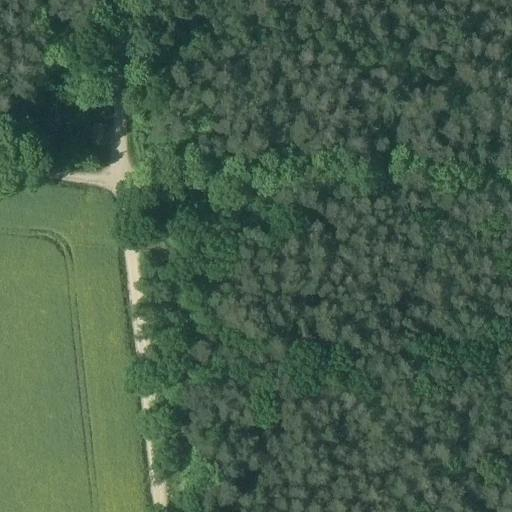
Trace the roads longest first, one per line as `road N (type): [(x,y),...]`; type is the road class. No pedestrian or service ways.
road 1 (track): [(511,197),(123,183)]
road 2 (track): [(157,511),(123,183)]
road 3 (track): [(123,183),(113,0)]
road 4 (track): [(0,170),(123,183)]
